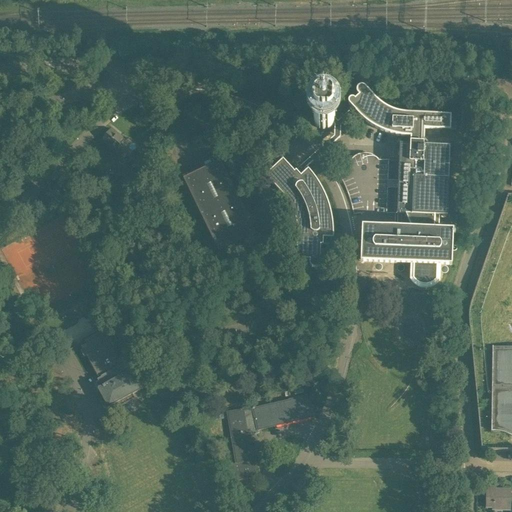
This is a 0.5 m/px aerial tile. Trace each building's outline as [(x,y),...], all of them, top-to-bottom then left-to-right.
[(283,161),(265,177),(282,195),(286,199),(289,204),(292,209),(294,215),(295,218),(297,224),(297,230),(297,235),(297,260),(310,260),(310,265),(310,266),(311,266),(311,267),(312,268),(313,268),(314,268),(314,269),(315,269),(316,269),(317,268),(318,268),(319,267),(320,266),(320,265),(321,261),(321,245),(323,245),(324,238),(334,239),(334,234),(334,230),(333,224),(332,218),(331,212),(329,204),(327,198),(323,191),(319,183),(315,178),(313,175),(308,170),(305,173),(301,168),(341,134),(341,122),(355,110),(356,112),(361,118),(365,121),(369,124),(371,126),(375,128),(378,129),(381,131),(386,133),(389,134),(393,135),(397,136),(401,136),(404,137),(406,137),(411,137),(410,141),(410,144),(400,144),(398,213),(397,227),(362,226),(361,262),(414,264),(413,278),(415,280),(417,282),(419,283),(421,285),(423,285),(425,285),(427,285),(428,285),(430,284),(432,284),(433,283),(435,281),(437,279),(438,265),(452,265),(454,229),(439,229),(440,215),(447,215),(450,146),(424,145),(424,142),(425,129),(451,130),(451,122),(451,114),(407,113),(403,112),(401,112),(398,111),(395,110),(392,109),(388,107),(385,106),(383,105),(381,103),(379,101),(377,99),(374,96),(371,93),(369,91),(367,88),(365,87),(365,86),(364,86),(363,86),(362,86),(361,86),(360,86),(359,86),(358,87),(357,88),(357,89),(357,90),(356,91),(356,92),(357,93),(357,94),(358,95),(359,96),(355,99),(354,98),(353,98),(352,98),(350,98),(350,99),(349,100),(348,101),(348,103),(349,104),(352,107),(339,119),(335,115),(334,116),(335,117),(335,118),(335,120),(334,121),(337,124),(337,132),(298,165),(292,170),(283,161)] [(318,101),(313,104),(309,108),(307,113),(306,119),(307,125),(310,130),(314,134),(319,136),(325,137),(330,136),(335,133),(339,129),(342,123),(342,118),(341,112),(338,107),(334,103),(329,101),(323,100),(318,101)] [(105,139),(104,141),(109,145),(108,147),(120,157),(122,155),(117,151),(125,141),(122,139),(123,138),(120,136),(119,137),(111,131),(110,133),(108,132),(104,138),(105,139)] [(176,144),(155,145),(156,151),(159,151),(160,168),(177,167),(176,144)] [(355,213),(368,213),(386,213),(388,161),(380,160),(371,154),(360,153),(352,158),(347,167),(338,170),(345,187),(350,200),(353,215),(355,213)] [(183,179),(194,202),(201,215),(219,252),(256,234),(220,161),(183,179)] [(149,169),(139,163),(132,176),(142,181),(149,169)] [(98,334),(84,341),(86,345),(82,347),(83,350),(81,351),(84,357),(86,356),(99,379),(98,380),(102,387),(99,388),(98,390),(99,390),(103,398),(101,399),(105,406),(107,405),(108,407),(109,408),(110,407),(116,404),(118,408),(135,399),(133,395),(140,391),(141,389),(140,389),(131,372),(130,372),(129,372),(127,373),(123,366),(122,367),(109,344),(111,342),(108,336),(106,337),(104,335),(100,337),(98,334)] [(511,347),(492,347),(491,393),(491,432),(493,431),(497,432),(499,432),(503,433),(507,435),(511,436),(511,347)] [(284,392),(286,400),(295,398),(294,395),(290,396),(289,391),(284,392)] [(258,430),(306,419),(313,417),(308,396),(289,400),(289,401),(255,409),(254,407),(252,407),(253,409),(244,411),(243,410),(227,413),(228,414),(215,416),(216,420),(228,418),(236,463),(227,465),(230,482),(257,478),(256,467),(253,468),(248,436),(259,433),(258,430)] [(486,486),(486,505),(495,505),(495,508),(510,508),(510,489),(496,489),(496,486),(486,486)]
